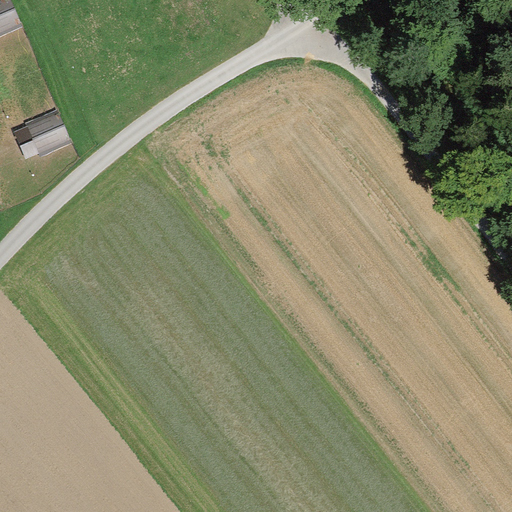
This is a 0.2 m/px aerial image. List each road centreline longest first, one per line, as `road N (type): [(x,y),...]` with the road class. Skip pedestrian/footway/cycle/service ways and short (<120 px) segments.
road 1 (unclassified): [(0,254),(79,175),(184,96),(314,27)]
road 2 (track): [(314,27),(364,70),(511,262)]
